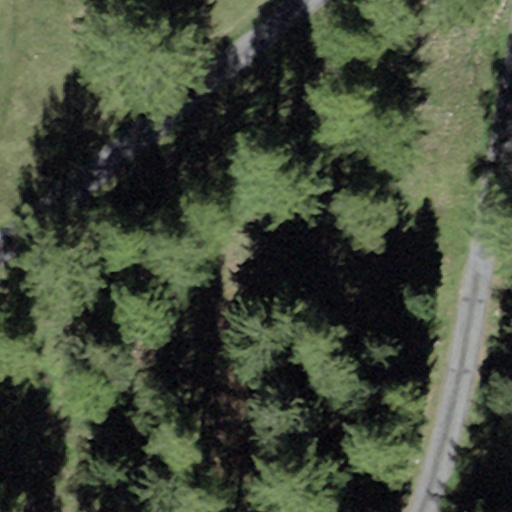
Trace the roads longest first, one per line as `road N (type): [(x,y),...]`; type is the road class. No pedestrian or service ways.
road 1 (track): [(412,511),(460,386),(511,105)]
road 2 (track): [(320,0),(0,269)]
